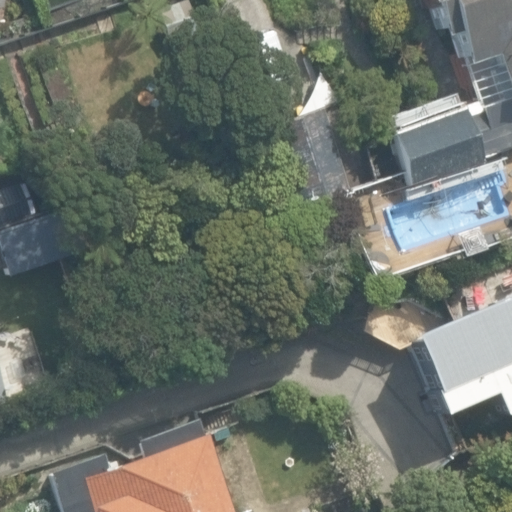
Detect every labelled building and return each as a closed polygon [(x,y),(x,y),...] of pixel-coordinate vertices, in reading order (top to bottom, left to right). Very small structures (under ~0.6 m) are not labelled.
[(383,130),(402,186),(480,161),(478,155),(511,144),(511,0),(422,0),(435,35),(446,31),(458,64),(485,55),(501,99),(476,107),(474,100),(383,130)] [(293,205),(294,207),(345,189),(316,107),(265,126),(293,205)] [(0,184),(0,224),(26,214),(14,180),(0,184)] [(0,229),(0,263),(4,279),(69,260),(55,214),(0,229)] [(511,292),(399,336),(429,412),(485,390),(496,418),(511,411),(511,292)] [(220,511),(188,417),(124,439),(130,454),(96,466),(91,452),(39,470),(53,511),(220,511)]
